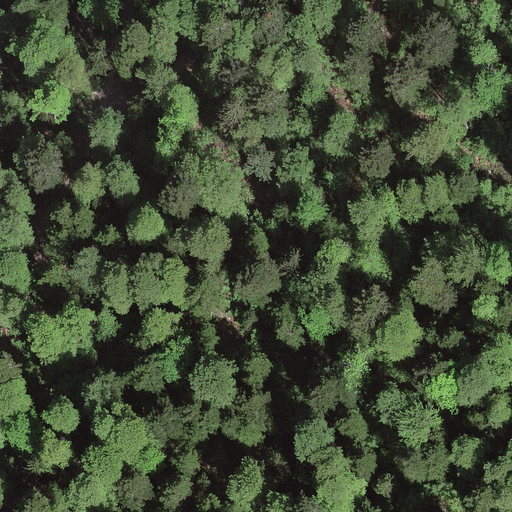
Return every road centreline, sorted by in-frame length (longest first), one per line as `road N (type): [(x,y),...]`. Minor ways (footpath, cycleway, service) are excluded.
road 1 (track): [(0,356),(57,229),(132,0)]
road 2 (track): [(88,133),(272,0)]
